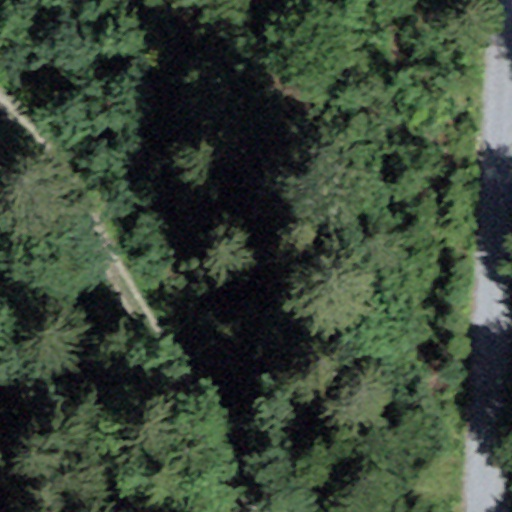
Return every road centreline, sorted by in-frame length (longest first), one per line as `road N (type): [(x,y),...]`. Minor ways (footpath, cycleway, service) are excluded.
road 1 (track): [(505,0),(488,364),(493,511)]
road 2 (track): [(0,100),(54,161),(249,511)]
